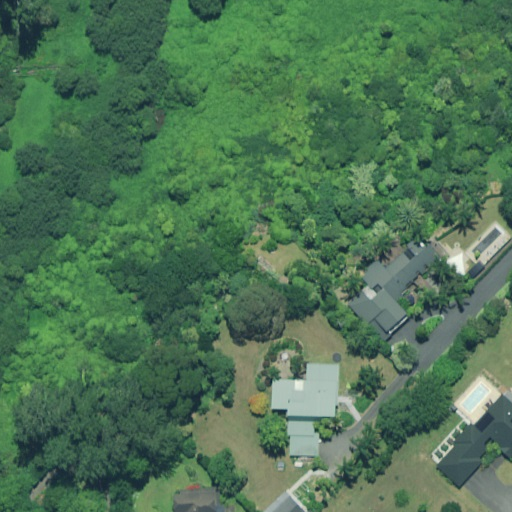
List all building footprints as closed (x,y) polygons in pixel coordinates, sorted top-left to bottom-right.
[(412,251),(391,268),(384,260),(361,279),(367,286),(348,302),(368,326),(376,319),(389,334),(409,316),(395,298),(424,274),(425,276),(444,261),(427,239),(412,251)] [(340,366),(310,364),(309,382),(276,380),(274,410),(290,411),(290,416),(337,419),(340,366)] [(511,393),(509,391),(453,446),(455,448),(438,465),(460,488),(484,464),(480,460),(491,449),(498,455),(503,450),(511,458),(511,393)] [(319,457),(320,432),(289,431),(288,442),(292,442),(291,456),(319,457)] [(226,511),(225,489),(177,492),(177,511),(226,511)] [(306,511),(292,497),(276,511),(306,511)]
